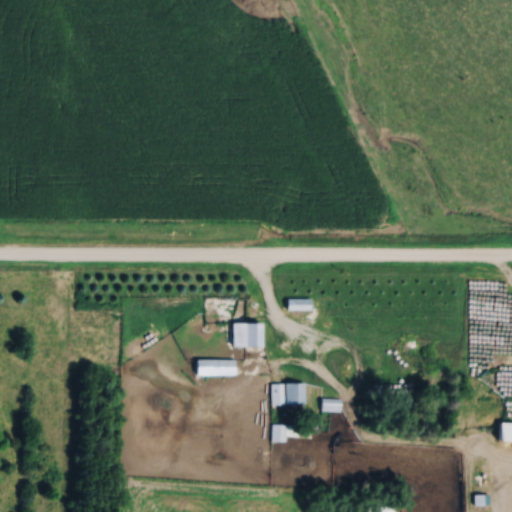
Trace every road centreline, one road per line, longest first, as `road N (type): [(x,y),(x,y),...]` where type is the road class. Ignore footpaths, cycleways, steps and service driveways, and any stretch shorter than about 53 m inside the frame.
road 1 (residential): [(511,258),(0,258)]
road 2 (residential): [(252,258),(273,318),(368,436),(511,457)]
